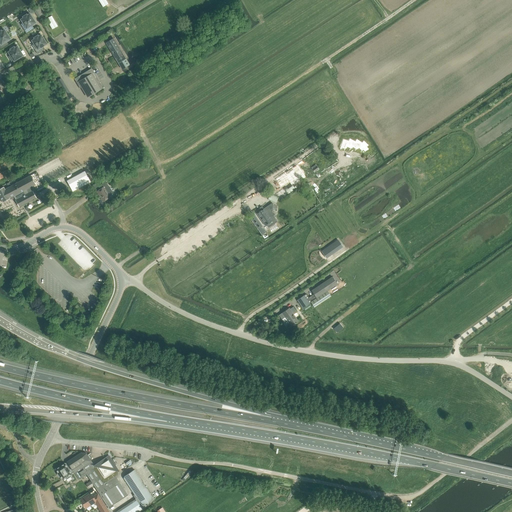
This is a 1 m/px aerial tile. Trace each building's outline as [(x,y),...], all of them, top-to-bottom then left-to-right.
[(38,17),(43,13),(38,6),(33,9),(38,17)] [(30,26),(35,23),(30,14),(27,15),(27,14),(22,16),(23,18),(21,19),(23,23),(22,24),(24,26),(23,27),(26,33),(32,29),(30,26)] [(52,16),(46,19),(52,29),(58,26),(52,16)] [(0,30),(0,47),(1,49),(7,45),(5,42),(10,39),(4,30),(2,31),(1,30),(0,30)] [(37,54),(43,50),(41,47),(47,44),(41,35),(39,36),(38,35),(34,38),(34,39),(32,40),(34,44),(33,45),(35,47),(34,48),(37,54)] [(114,39),(107,43),(111,49),(110,49),(121,69),(129,64),(114,39)] [(16,64),(20,62),(18,58),(23,55),(17,46),(15,48),(14,46),(10,49),(11,50),(8,52),(11,55),(10,56),(11,59),(10,60),(14,65),(16,64)] [(77,77),(74,79),(80,88),(81,87),(88,97),(103,88),(91,68),(86,72),(86,73),(84,74),(84,73),(78,76),(79,77),(78,78),(77,77)] [(72,97),(68,89),(61,78),(57,81),(63,92),(68,99),(72,97)] [(348,140),(346,145),(350,147),(352,145),(355,140),(349,137),(348,140)] [(342,138),(340,146),(345,147),(346,145),(348,140),(342,138)] [(355,140),(352,145),(355,148),(357,146),(361,142),(356,138),(355,140)] [(361,142),(357,146),(361,149),(362,149),(363,150),(367,149),(366,146),(368,144),(363,140),(361,142)] [(302,165),(305,169),(310,165),(307,161),(302,165)] [(293,169),(275,181),(281,189),(289,183),(292,187),(301,181),(293,169)] [(85,171),(67,181),(73,191),(90,182),(85,171)] [(0,197),(3,202),(14,196),(16,200),(32,191),(30,188),(35,184),(31,176),(5,190),(4,187),(0,189),(0,197)] [(103,201),(110,197),(109,195),(113,193),(105,181),(101,184),(100,185),(98,182),(92,186),(95,189),(96,189),(97,191),(96,191),(103,201)] [(19,207),(36,198),(32,191),(16,200),(19,207)] [(268,206),(257,214),(265,226),(267,225),(269,227),(277,222),(273,216),(274,215),(272,211),(268,206)] [(335,242),(329,246),(334,253),(338,250),(335,247),(337,245),(335,242)] [(306,294),(297,300),(303,308),(311,303),(314,307),(331,296),(327,291),(337,284),(332,277),(311,290),(314,294),(309,298),(306,294)] [(291,326),(298,321),(294,314),(297,312),(293,306),(290,309),(289,308),(279,315),(282,319),(285,317),(291,326)] [(343,327),(340,323),(333,329),(337,333),(343,327)] [(100,495),(109,508),(128,495),(117,478),(118,470),(109,456),(94,465),(86,453),(81,453),(67,462),(65,463),(56,469),(58,473),(57,473),(58,474),(59,477),(60,476),(63,480),(65,478),(66,479),(70,477),(69,475),(72,474),(72,473),(74,472),(77,470),(78,472),(81,477),(86,474),(91,481),(86,484),(89,488),(93,485),(100,495)] [(137,511),(151,503),(150,502),(154,499),(134,469),(124,476),(124,478),(134,494),(133,495),(136,499),(115,511),(137,511)] [(109,511),(99,495),(98,496),(97,495),(93,497),(92,495),(90,496),(88,494),(80,499),(86,508),(94,503),(94,502),(96,501),(102,511),(109,511)]
